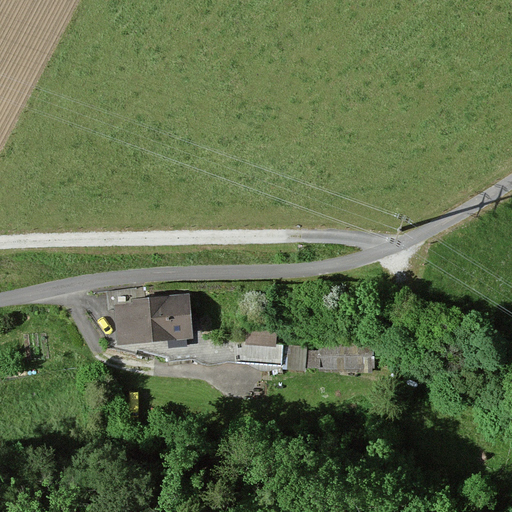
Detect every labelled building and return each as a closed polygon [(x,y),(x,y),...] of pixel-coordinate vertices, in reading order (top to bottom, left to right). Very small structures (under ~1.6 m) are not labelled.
[(192,290),(116,297),(120,350),(169,345),(197,342),(197,338),(192,290)] [(276,331),(247,329),(246,344),(232,343),(231,364),(281,368),(283,346),(275,345),(276,331)] [(336,350),(319,350),(319,369),(319,372),(367,372),(367,337),(336,337),(336,350)] [(197,342),(169,345),(169,363),(231,364),(232,343),(197,338),(197,342)] [(319,350),(283,346),(281,368),(319,369),(319,350)]
